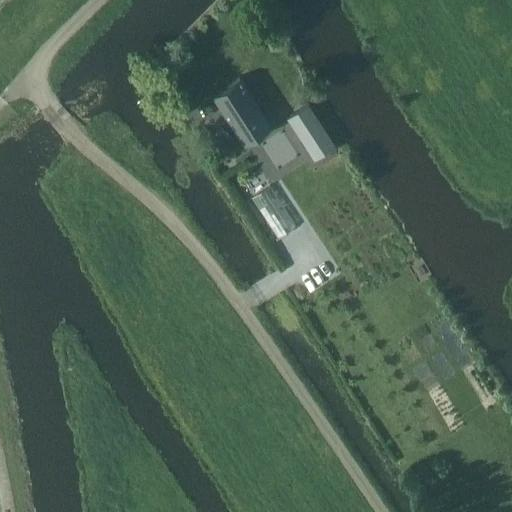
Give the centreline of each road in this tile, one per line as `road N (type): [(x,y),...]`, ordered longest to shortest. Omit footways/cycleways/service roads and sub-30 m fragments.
road 1 (track): [(378,511),(240,306),(168,215),(23,80)]
road 2 (unclassified): [(0,104),(101,0)]
